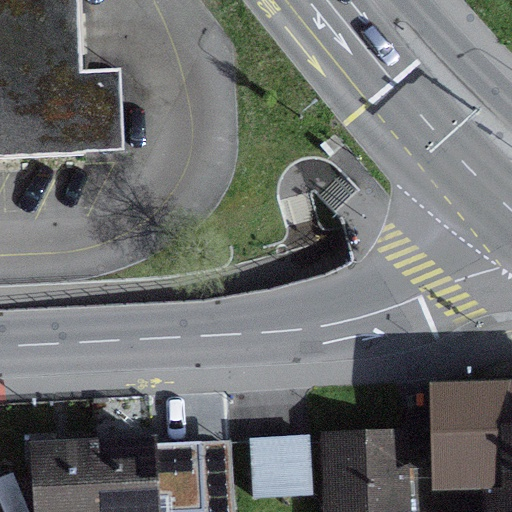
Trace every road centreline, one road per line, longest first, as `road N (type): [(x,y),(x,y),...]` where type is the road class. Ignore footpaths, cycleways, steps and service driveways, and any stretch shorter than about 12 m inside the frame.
road 1 (residential): [(0,350),(309,328),(437,289)]
road 2 (secondary): [(511,168),(353,0)]
